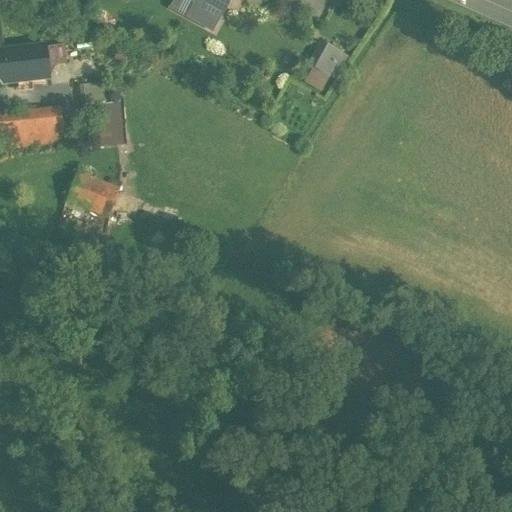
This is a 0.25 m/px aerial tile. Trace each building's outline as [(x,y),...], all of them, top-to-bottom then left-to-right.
[(194,0),(211,9),(214,4),(225,10),(230,0),(194,0)] [(13,50),(2,51),(0,37),(0,86),(48,80),(44,49),(14,52),(13,50)] [(341,55),(327,47),(315,69),(329,76),(341,55)] [(114,105),(88,108),(91,149),(117,147),(114,105)] [(59,110),(0,116),(0,173),(65,166),(59,110)] [(164,210),(77,175),(67,201),(154,235),(164,210)]
